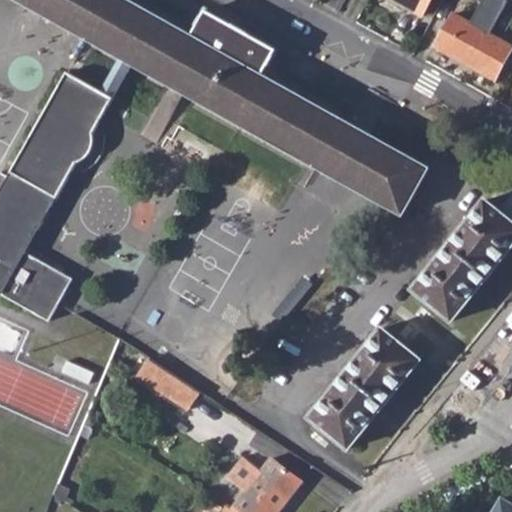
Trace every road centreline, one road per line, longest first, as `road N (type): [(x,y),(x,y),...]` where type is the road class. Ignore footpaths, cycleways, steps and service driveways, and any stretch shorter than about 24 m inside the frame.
road 1 (residential): [(255,0),(511,139)]
road 2 (residential): [(368,511),(493,422)]
